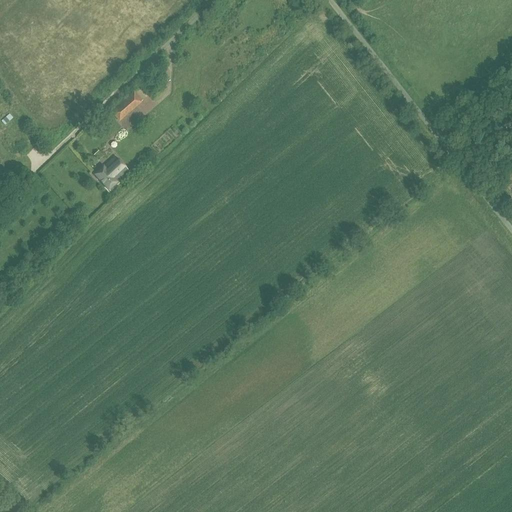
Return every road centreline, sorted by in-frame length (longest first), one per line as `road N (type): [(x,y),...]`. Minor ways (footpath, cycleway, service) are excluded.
road 1 (unknown): [(218,0),(0,214)]
road 2 (unclassified): [(511,229),(331,0)]
